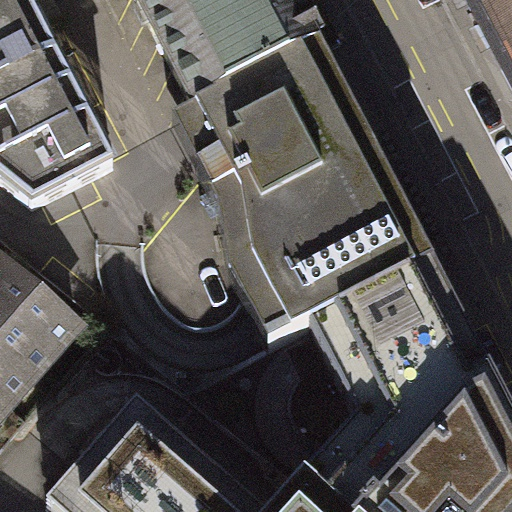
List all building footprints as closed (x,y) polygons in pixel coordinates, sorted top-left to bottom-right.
[(114,170),(24,0),(0,0),(0,185),(33,212),(114,170)] [(322,50),(295,0),(145,0),(137,4),(196,116),(322,50)] [(511,0),(465,0),(511,88),(511,0)] [(334,74),(322,50),(196,116),(172,129),(184,152),(197,176),(218,216),(229,282),(268,356),(309,335),(435,270),(334,74)] [(0,423),(78,334),(0,266),(0,423)] [(303,488),(330,511),(511,511),(511,418),(446,292),(435,270),(309,335),(320,357),(357,427),(303,488)] [(330,511),(303,488),(281,511),(253,511),(137,409),(47,511),(48,511),(330,511)]
